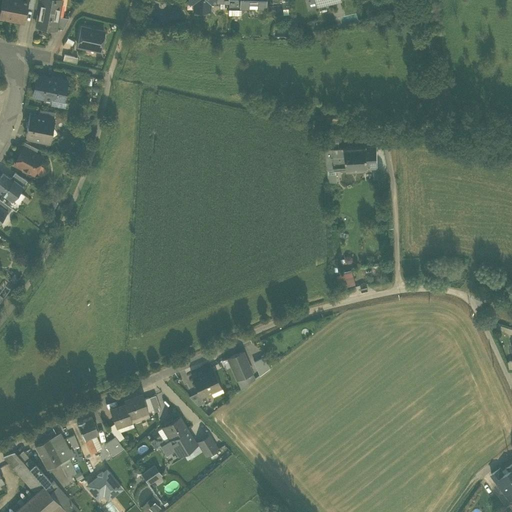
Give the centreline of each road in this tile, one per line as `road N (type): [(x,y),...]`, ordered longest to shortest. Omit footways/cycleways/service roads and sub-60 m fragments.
road 1 (residential): [(0,449),(296,315),(414,288)]
road 2 (track): [(398,289),(391,131)]
road 3 (unclassified): [(511,385),(466,297),(414,288)]
